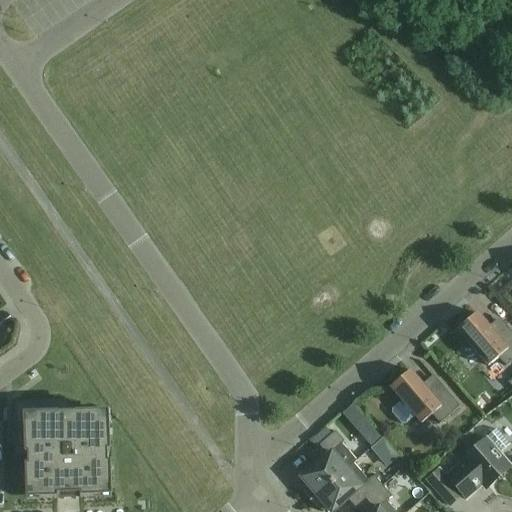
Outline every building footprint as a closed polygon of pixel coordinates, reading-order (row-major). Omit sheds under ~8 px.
[(476,314),(473,317),(472,316),(471,316),(469,315),(468,315),(467,315),(465,315),(464,315),(463,316),(461,316),(460,317),(460,319),(459,320),(459,321),(459,323),(459,324),(459,325),(460,327),(460,328),(457,331),(488,368),(499,359),(507,368),(511,363),(511,333),(507,327),(496,337),(476,314)] [(390,388),(402,402),(393,410),(393,414),(402,425),(406,425),(415,418),(422,425),(432,416),(440,425),(460,408),(453,400),(440,385),(429,394),(410,371),(406,375),(402,372),(397,373),(393,376),(392,381),(394,385),(390,388)] [(66,403),(15,404),(15,416),(16,425),(16,435),(16,443),(17,455),(27,455),(28,466),(25,466),(26,494),(27,494),(27,493),(39,493),(40,499),(39,499),(39,500),(57,500),(57,497),(80,496),(80,499),(98,499),(98,497),(97,497),(97,491),(109,491),(109,492),(111,492),(110,463),(108,463),(107,452),(110,452),(109,426),(107,426),(107,427),(101,427),(101,414),(102,414),(102,413),(75,414),(67,415),(66,403)] [(440,469),(427,480),(450,507),(462,497),(466,501),(482,487),(486,491),(511,468),(500,455),(511,445),(497,430),(486,440),(461,462),(462,464),(447,477),(440,469)] [(344,443),(335,432),(316,449),(325,460),(302,480),(306,485),(301,489),(312,501),(357,461),(343,445),(344,443)] [(382,440),(374,448),(395,471),(403,464),(382,440)] [(364,504),(383,487),(374,477),(369,482),(353,465),(347,471),(312,501),(310,503),(313,501),(321,511),(324,511),(328,510),(329,511),(334,511),(355,494),(364,504)] [(394,511),(387,502),(392,498),(383,487),(364,504),(370,511),(394,511)]
